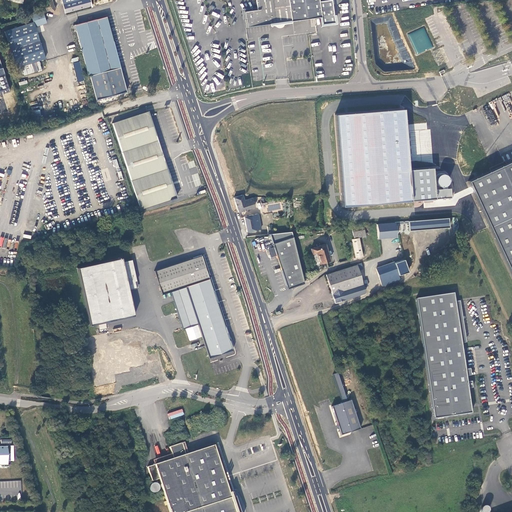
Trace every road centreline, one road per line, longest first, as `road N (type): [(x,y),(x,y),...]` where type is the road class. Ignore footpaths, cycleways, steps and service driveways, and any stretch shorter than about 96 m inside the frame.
road 1 (secondary): [(153,0),(283,394)]
road 2 (secondary): [(289,388),(201,119)]
road 3 (unclassified): [(0,400),(89,408),(165,389)]
road 4 (residential): [(363,87),(262,96),(201,119)]
road 5 (secondary): [(201,119),(161,0)]
road 6 (unclassified): [(165,389),(238,409),(287,405)]
road 7 (unclassified): [(283,394),(256,403),(165,389)]
